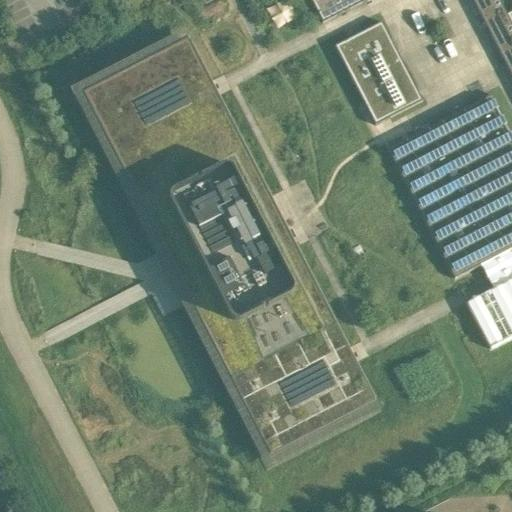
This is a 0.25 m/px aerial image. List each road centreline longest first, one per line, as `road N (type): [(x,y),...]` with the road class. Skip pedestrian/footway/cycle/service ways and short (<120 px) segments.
road 1 (unclassified): [(104,511),(5,316),(0,281)]
road 2 (unclassified): [(0,252),(14,180),(0,120)]
